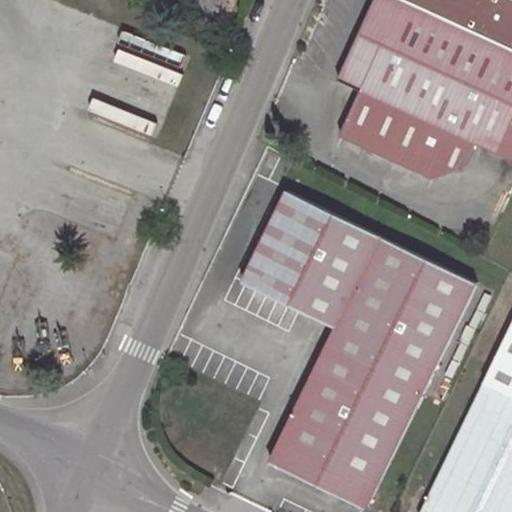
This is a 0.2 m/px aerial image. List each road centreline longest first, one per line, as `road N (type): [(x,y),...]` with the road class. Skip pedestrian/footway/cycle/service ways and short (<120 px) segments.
road 1 (unclassified): [(286,0),(91,464)]
road 2 (unknown): [(12,117),(200,204)]
